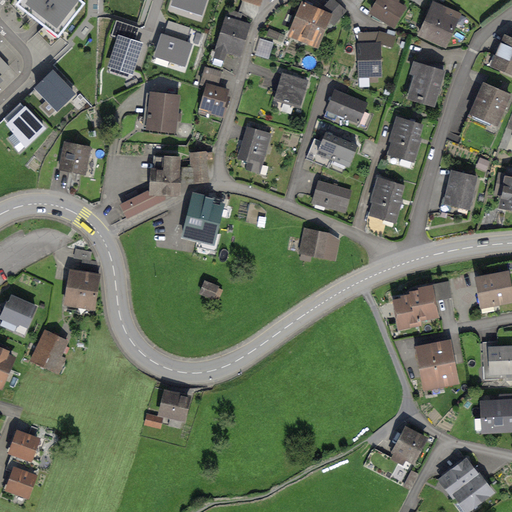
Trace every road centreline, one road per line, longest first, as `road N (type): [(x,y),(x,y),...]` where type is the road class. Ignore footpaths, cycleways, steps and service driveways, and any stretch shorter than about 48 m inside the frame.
road 1 (primary): [(0,214),(55,205),(93,226),(110,255),(125,333),(173,371),(229,364),(389,268)]
road 2 (residential): [(284,0),(260,26),(223,137),(224,187),(357,235),(389,268)]
road 3 (residential): [(511,11),(476,41),(457,86),(418,219),(418,258)]
